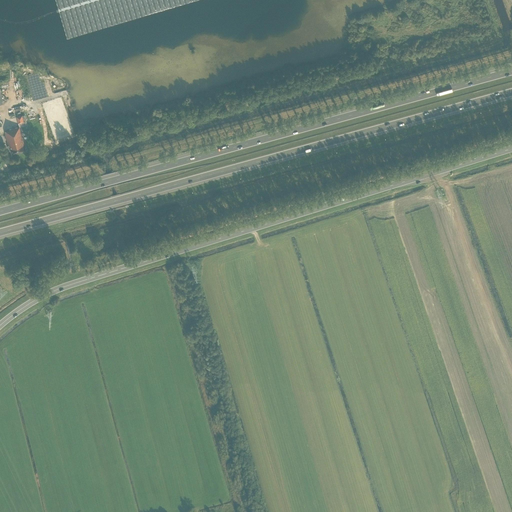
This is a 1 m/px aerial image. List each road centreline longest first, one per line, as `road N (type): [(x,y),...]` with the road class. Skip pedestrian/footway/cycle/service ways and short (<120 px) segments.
road 1 (secondary): [(0,325),(70,284),(511,148)]
road 2 (motorway): [(0,232),(511,92)]
road 3 (motorway): [(511,71),(0,211)]
